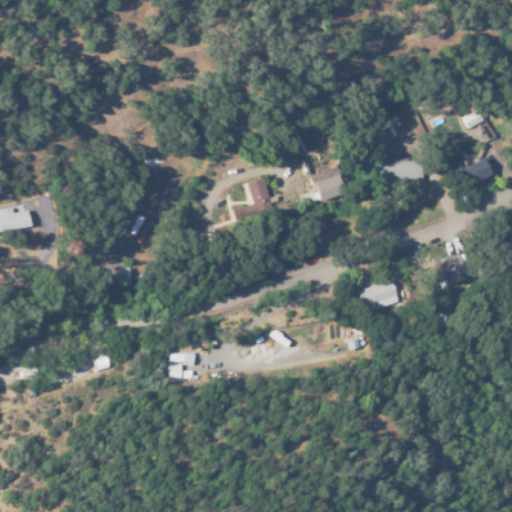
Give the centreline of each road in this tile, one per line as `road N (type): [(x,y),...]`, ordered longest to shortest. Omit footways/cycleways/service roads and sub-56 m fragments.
road 1 (residential): [(511,197),(437,241),(223,307),(21,344),(0,355)]
road 2 (residential): [(437,241),(455,289),(434,328),(280,380)]
